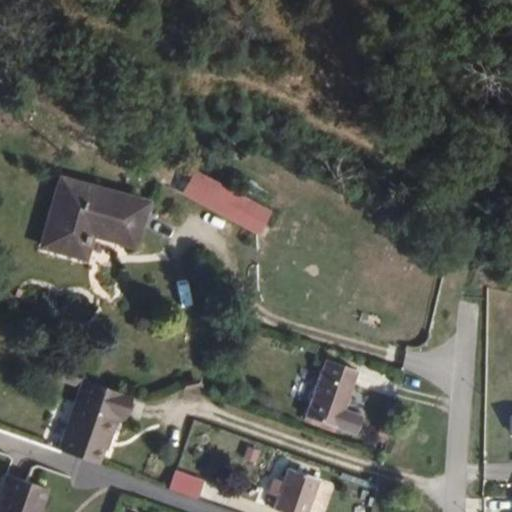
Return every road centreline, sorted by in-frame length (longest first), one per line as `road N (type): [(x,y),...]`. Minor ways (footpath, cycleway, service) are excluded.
road 1 (track): [(71,0),(372,114),(470,313)]
road 2 (residential): [(455,500),(208,410),(174,422)]
road 3 (residential): [(466,371),(455,500)]
